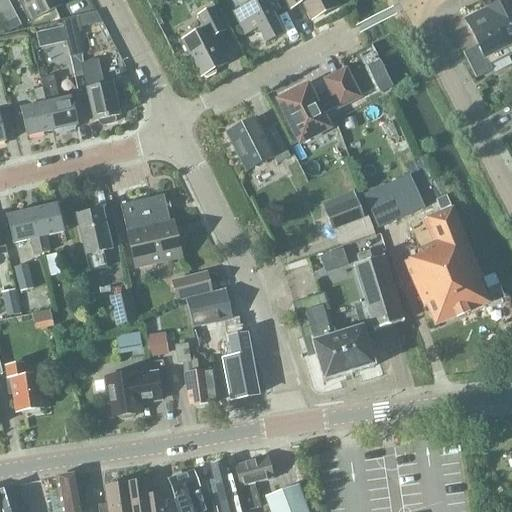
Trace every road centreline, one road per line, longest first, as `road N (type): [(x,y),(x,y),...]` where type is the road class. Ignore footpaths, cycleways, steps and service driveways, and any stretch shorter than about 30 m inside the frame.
road 1 (residential): [(291,425),(271,337),(174,137)]
road 2 (tertiary): [(0,472),(291,425)]
road 3 (residential): [(428,0),(420,29),(511,211)]
road 4 (tertiary): [(291,425),(511,396)]
road 5 (residential): [(170,120),(359,28)]
road 6 (residential): [(0,180),(174,137)]
road 7 (residential): [(170,120),(112,0)]
